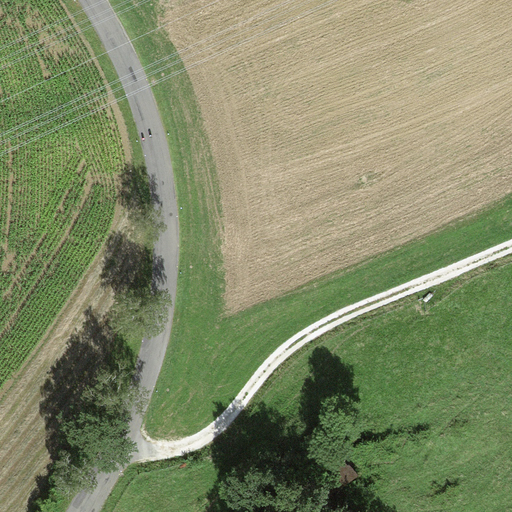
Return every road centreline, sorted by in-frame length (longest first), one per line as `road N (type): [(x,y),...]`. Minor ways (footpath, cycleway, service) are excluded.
road 1 (tertiary): [(84,511),(120,450),(144,378),(166,249),(152,128),(94,0)]
road 2 (track): [(120,450),(164,454),(204,440),(292,343),(511,244)]
